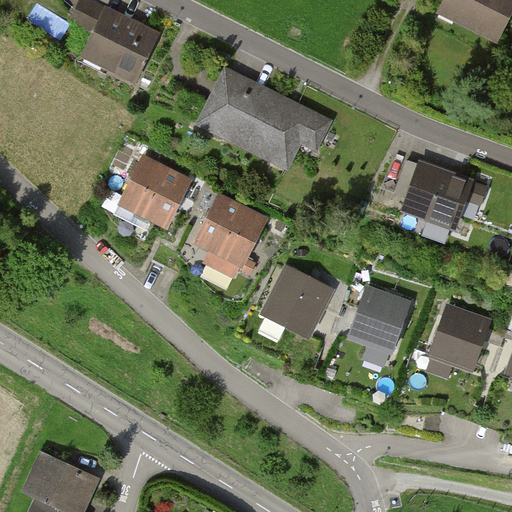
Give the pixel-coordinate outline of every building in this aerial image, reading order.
[(511,0),(444,0),(437,16),(499,46),(511,18),(511,0)] [(164,38),(108,10),(83,62),(139,90),(164,38)] [(337,120),(225,67),(195,129),(289,173),(301,146),(321,155),(337,120)] [(193,184),(144,158),(118,207),(167,233),(193,184)] [(492,189),(410,159),(393,204),(458,229),(467,205),(483,212),(492,189)] [(269,221),(219,194),(192,245),(209,255),(204,265),(236,282),(269,221)] [(335,288),(288,263),(263,311),(310,336),(335,288)] [(416,299),(369,283),(351,333),(398,349),(416,299)] [(492,318),(448,302),(430,352),(474,368),(492,318)] [(92,511),(107,479),(39,448),(20,490),(39,498),(32,511),(92,511)]
